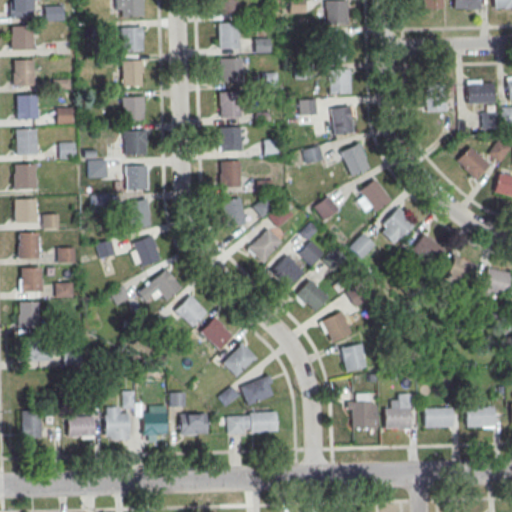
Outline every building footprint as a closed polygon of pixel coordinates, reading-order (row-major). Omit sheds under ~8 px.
[(10,0),(30,0),(31,17),(11,18),(10,0)] [(119,0),(140,0),(140,17),(120,17),(119,0)] [(213,0),(213,14),(235,13),(235,0),(213,0)] [(288,0),(303,0),(304,12),(288,12),(288,0)] [(325,0),(345,0),(346,24),(326,25),(325,0)] [(421,0),(441,0),(442,9),(422,9),(421,0)] [(451,0),(478,0),(478,9),(462,9),(462,8),(452,8),(451,0)] [(511,0),(490,0),(492,8),(511,6),(511,0)] [(43,5),(58,5),(59,21),(43,21),(43,5)] [(216,23),(237,23),(237,49),(217,49),(216,23)] [(10,27),(30,26),(31,50),(11,50),(10,27)] [(120,27),(140,27),(141,51),(120,52),(120,27)] [(326,34),(346,34),(346,59),(326,60),(326,34)] [(253,39),(268,38),(269,53),(253,53),(253,39)] [(95,57),(110,56),(110,66),(95,67),(95,57)] [(217,81),(239,81),(239,57),(217,57),(217,81)] [(11,60),(32,60),(32,86),(12,86),(11,60)] [(120,61),(141,60),(141,86),(121,87),(120,61)] [(293,64),(309,64),(309,78),(294,79),(293,64)] [(326,69),(348,69),(349,93),(327,94),(326,69)] [(260,73),(275,72),(276,87),(261,87),(260,73)] [(51,79),(68,79),(68,89),(52,89),(51,79)] [(491,102),(491,80),(464,80),(464,102),(491,102)] [(423,84),(443,84),(444,111),(424,111),(423,84)] [(218,92),(238,92),(239,118),(218,118),(218,92)] [(14,96),(35,95),(35,119),(15,119),(14,96)] [(122,96),(142,96),(143,122),(122,122),(122,96)] [(299,99),(314,99),(314,114),(299,114),(299,99)] [(328,108),(348,105),(351,131),(332,134),(328,108)] [(511,105),(500,106),(500,121),(511,120),(511,105)] [(55,107),(70,106),(71,124),(55,124),(55,107)] [(495,110),(478,110),(478,128),(495,128),(495,110)] [(218,127),(238,126),(238,151),(218,152),(218,139),(219,139),(218,127)] [(14,129),(34,129),(35,155),(14,155),(14,129)] [(124,130),(144,129),(145,155),(124,156),(124,130)] [(487,152),(498,161),(508,147),(497,139),(487,152)] [(262,140),(277,140),(277,155),(262,155),(262,140)] [(57,142),(73,142),(74,159),(58,160),(57,142)] [(339,151),(349,176),(367,168),(363,158),(364,158),(357,143),(339,151)] [(473,179),(487,164),(468,145),(453,160),(473,179)] [(301,149),(304,162),(320,159),(317,146),(301,149)] [(86,160),(105,160),(106,178),(87,178),(86,160)] [(218,161),(237,161),(238,186),(217,186),(217,174),(218,174),(218,161)] [(12,164),(33,163),(33,189),(13,190),(12,164)] [(124,166),(145,165),(146,189),(125,190),(124,166)] [(511,175),(496,172),(492,192),(511,195),(511,175)] [(357,190),(372,179),(389,200),(373,212),(357,190)] [(254,180),(270,180),(270,191),(255,191),(254,180)] [(90,194),(106,194),(106,211),(91,212),(90,194)] [(251,206),(265,195),(274,206),(260,218),(251,206)] [(326,196),(312,207),(323,220),(337,209),(326,196)] [(219,202),(238,197),(244,223),(224,228),(221,216),(222,216),(219,202)] [(125,202),(129,229),(148,226),(147,215),(148,215),(145,198),(125,202)] [(13,199),(34,199),(34,222),(13,223),(13,199)] [(266,216),(282,203),(291,214),(275,227),(266,216)] [(396,207),(413,224),(399,239),(396,237),(391,243),(379,232),(384,227),(380,223),(396,207)] [(41,214),(57,214),(57,228),(41,228),(41,214)] [(246,248),(265,228),(279,241),(260,261),(246,248)] [(16,234),(37,233),(37,259),(17,260),(16,234)] [(361,233),(348,247),(359,258),(372,244),(361,233)] [(422,233),(410,248),(432,264),(443,249),(422,233)] [(131,242),(140,267),(158,260),(153,248),(155,247),(150,235),(131,242)] [(94,243),(97,258),(113,254),(109,239),(94,243)] [(309,241),(295,254),(307,265),(320,252),(309,241)] [(332,246),(319,259),(330,270),(344,257),(332,246)] [(56,248),(73,248),(73,262),(56,263),(56,248)] [(269,271),(285,255),(302,271),(288,287),(281,280),(280,281),(269,271)] [(453,256),(445,275),(467,284),(475,265),(453,256)] [(485,267),(480,289),(503,295),(509,273),(485,267)] [(19,268),(40,268),(40,291),(19,292),(19,268)] [(164,269),(179,287),(163,300),(155,290),(142,300),(135,292),(164,269)] [(291,297),(307,279),(326,297),(313,311),(304,302),(300,306),(291,297)] [(53,283),(71,282),(72,297),(54,297),(53,283)] [(187,295),(204,312),(189,327),(172,311),(187,295)] [(16,302),(37,302),(37,328),(17,328),(16,302)] [(320,321),(339,311),(350,332),(330,342),(320,321)] [(212,316),(229,333),(214,348),(197,332),(212,316)] [(18,337),(38,337),(38,350),(49,350),(49,361),(18,362),(18,337)] [(220,363),(240,343),(253,356),(233,376),(220,363)] [(339,348),(359,343),(364,366),(344,371),(339,348)] [(238,387),(246,405),(271,395),(267,384),(270,382),(267,375),(238,387)] [(216,396),(229,386),(237,395),(223,406),(216,396)] [(168,392),(183,392),(183,407),(169,407),(168,392)] [(345,401),(369,401),(369,404),(375,404),(375,428),(350,428),(350,409),(345,409),(345,401)] [(464,407),(492,406),(493,426),(465,426),(464,407)] [(102,414),(104,414),(104,407),(117,407),(117,414),(126,414),(126,440),(108,440),(108,437),(103,437),(102,414)] [(407,407),(407,428),(383,429),(383,408),(407,407)] [(422,408),(450,407),(451,426),(423,427),(422,408)] [(19,411),(39,411),(40,438),(20,438),(19,411)] [(247,413),(274,412),(275,431),(248,432),(248,429),(242,429),(242,433),(226,434),(225,416),(247,415),(247,413)] [(141,413),(164,413),(165,433),(141,433),(141,413)] [(178,414),(204,413),(205,433),(178,434),(178,414)] [(65,417),(92,416),(93,436),(66,437),(65,417)]
